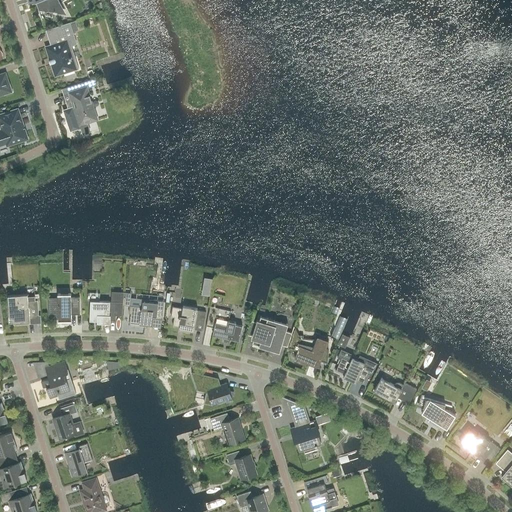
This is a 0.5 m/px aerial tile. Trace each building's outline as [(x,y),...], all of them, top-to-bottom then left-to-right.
[(29,0),(30,3),(36,2),(42,20),(43,20),(40,10),(65,13),(58,0),(29,0)] [(70,22),(56,27),(61,42),(46,47),(56,76),(75,69),(76,70),(79,69),(75,57),(72,58),(68,44),(76,41),(73,32),(71,24),(70,22)] [(9,84),(6,73),(0,74),(0,95),(4,94),(5,95),(13,92),(10,84),(9,84)] [(95,77),(87,80),(89,87),(97,84),(95,77)] [(69,109),(65,111),(71,130),(81,127),(83,134),(90,132),(87,122),(97,119),(86,87),(70,93),(73,101),(70,102),(72,108),(69,109)] [(0,131),(0,144),(7,142),(8,145),(25,139),(21,127),(23,127),(19,116),(14,117),(12,112),(0,115),(0,120),(3,130),(0,131)] [(203,286),(212,287),(213,279),(205,277),(203,286)] [(122,316),(124,292),(123,292),(123,294),(112,294),(112,302),(91,301),(90,321),(103,321),(103,320),(109,320),(109,323),(110,320),(116,321),(116,315),(122,316)] [(14,323),(30,322),(30,316),(39,315),(38,300),(28,301),(28,294),(8,296),(10,317),(9,317),(9,318),(14,317),(14,323)] [(59,321),(72,320),(72,314),(80,314),(80,297),(71,297),(71,294),(58,294),(58,298),(48,298),(49,319),(59,319),(59,321)] [(164,301),(142,299),(141,307),(130,306),(129,313),(131,314),(130,323),(130,322),(130,323),(152,325),(153,316),(162,317),(164,301)] [(198,310),(198,308),(183,306),(183,308),(173,306),(171,317),(174,317),(173,326),(180,327),(180,329),(194,331),(194,329),(203,331),(206,312),(198,310)] [(236,322),(230,321),(232,311),(211,306),(206,326),(214,328),(213,335),(225,338),(225,339),(230,340),(230,339),(239,341),(243,326),(236,324),(236,322)] [(288,347),(292,333),(286,331),(288,324),(261,316),(252,344),(280,353),(282,345),(288,347)] [(325,352),(329,341),(328,341),(317,340),(303,339),(304,336),(302,335),(295,326),(294,326),(288,347),(298,350),(295,358),(319,367),(322,361),(327,363),(328,362),(328,358),(329,352),(325,352)] [(341,359),(336,371),(345,375),(344,377),(356,383),(357,381),(363,383),(368,374),(372,375),(377,363),(366,358),(360,355),(359,357),(342,349),(338,358),(341,359)] [(49,378),(41,381),(44,388),(46,387),(50,398),(61,395),(62,398),(59,399),(76,394),(72,380),(68,382),(67,379),(66,380),(64,374),(68,373),(64,361),(45,367),(49,378)] [(216,377),(191,372),(197,390),(207,392),(204,403),(213,405),(213,406),(225,402),(231,403),(234,391),(229,390),(227,383),(218,386),(216,377)] [(382,378),(374,391),(395,402),(398,397),(409,403),(417,389),(405,382),(404,384),(400,383),(399,382),(398,382),(397,382),(396,382),(395,383),(395,384),(394,384),(382,378)] [(311,426),(305,406),(283,396),(282,397),(288,399),(298,430),(293,432),(299,451),(304,449),(305,452),(318,448),(317,446),(318,445),(322,443),(315,425),(311,426)] [(456,415),(444,408),(445,404),(452,407),(452,406),(423,397),(427,399),(425,408),(422,413),(447,429),(456,415)] [(60,439),(74,434),(75,437),(85,434),(80,421),(73,423),(70,415),(78,412),(75,403),(60,408),(62,416),(54,418),(60,439)] [(245,438),(238,418),(230,420),(227,413),(210,418),(214,431),(223,428),(229,444),(245,438)] [(477,435),(469,429),(460,442),(474,452),(475,451),(485,458),(495,445),(500,448),(499,450),(500,448),(479,432),(477,435)] [(17,450),(12,432),(0,435),(0,462),(14,458),(12,452),(17,450)] [(65,453),(72,476),(87,471),(84,463),(93,460),(87,443),(78,446),(79,448),(65,453)] [(237,463),(242,479),(256,474),(250,454),(241,457),(239,450),(227,455),(230,465),(237,463)] [(505,478),(511,484),(511,453),(500,467),(509,474),(502,479),(503,480),(505,478)] [(16,464),(14,458),(0,462),(0,468),(6,487),(27,480),(21,462),(16,464)] [(332,471),(334,477),(341,475),(339,468),(332,471)] [(312,487),(307,488),(314,509),(315,511),(323,511),(323,510),(339,504),(334,488),(327,490),(325,483),(328,482),(326,475),(310,480),(312,487)] [(88,511),(97,511),(106,509),(96,479),(83,483),(85,489),(81,491),(83,497),(87,508),(88,511)] [(26,495),(23,487),(0,495),(3,502),(10,500),(14,511),(34,511),(37,511),(31,493),(26,495)] [(267,511),(265,505),(266,505),(263,494),(253,498),(251,491),(237,495),(240,507),(248,505),(250,511),(267,511)]
